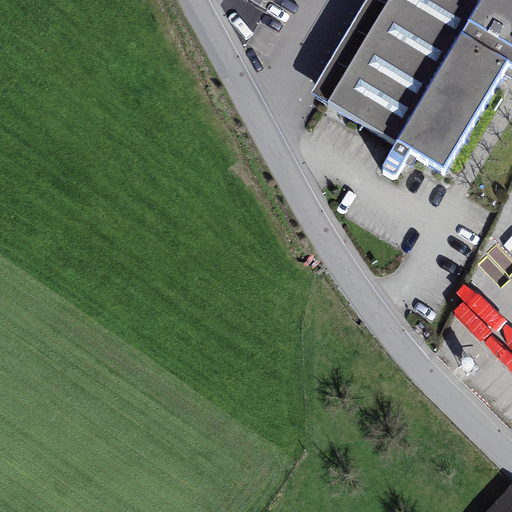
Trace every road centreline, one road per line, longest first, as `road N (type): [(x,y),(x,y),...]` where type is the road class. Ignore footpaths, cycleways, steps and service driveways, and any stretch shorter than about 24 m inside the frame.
road 1 (residential): [(200,0),(316,210),(419,366),(511,466)]
road 2 (unknown): [(385,185),(416,213),(423,242),(384,313)]
road 3 (unknown): [(261,111),(319,0)]
